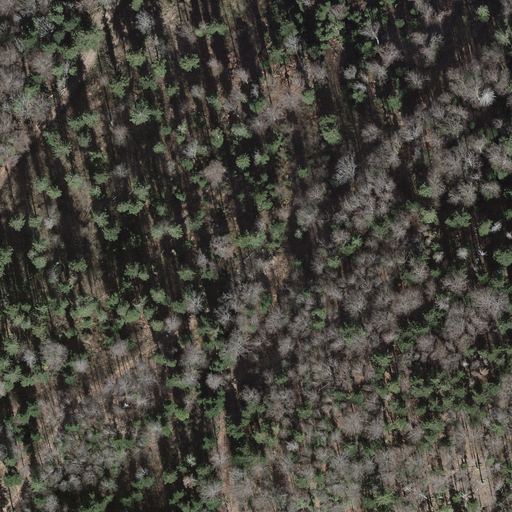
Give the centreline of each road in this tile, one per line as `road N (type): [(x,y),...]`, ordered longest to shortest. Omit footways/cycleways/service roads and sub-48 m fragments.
road 1 (track): [(283,266),(263,271),(101,383),(4,511)]
road 2 (track): [(283,266),(508,0)]
road 3 (track): [(236,511),(226,449),(230,394),(285,280),(283,266)]
road 4 (track): [(0,178),(83,70),(121,0)]
